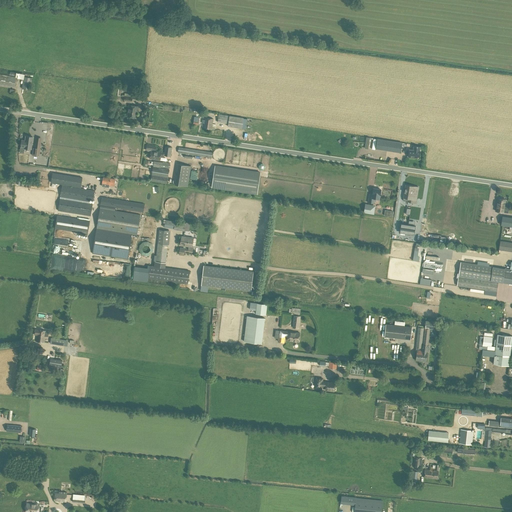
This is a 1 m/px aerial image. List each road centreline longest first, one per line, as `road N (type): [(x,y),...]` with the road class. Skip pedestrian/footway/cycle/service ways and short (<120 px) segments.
road 1 (unclassified): [(511,186),(0,108)]
road 2 (unknown): [(213,258),(511,296)]
road 3 (residential): [(511,394),(429,385),(410,365),(275,345)]
